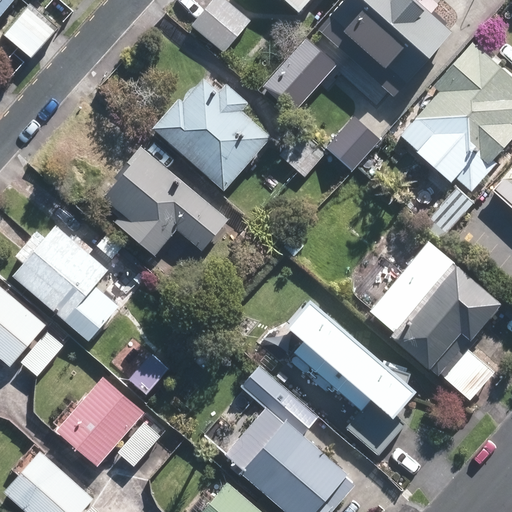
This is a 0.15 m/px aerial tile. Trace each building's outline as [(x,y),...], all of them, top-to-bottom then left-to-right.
[(0,0),(0,38),(5,33),(0,28),(0,24),(21,0),(0,0)] [(234,0),(215,0),(196,23),(228,51),(256,18),(234,0)] [(299,0),(309,9),(316,0),(299,0)] [(432,0),(345,0),(322,27),(358,58),(367,48),(412,86),(463,27),(432,0)] [(37,3),(11,31),(36,53),(62,25),(37,3)] [(313,33),(269,84),(300,112),(345,61),(313,33)] [(406,129),(475,191),(504,159),(501,156),(511,143),(511,60),(484,35),(441,82),(446,86),(406,129)] [(209,70),(160,123),(231,187),(279,134),(250,107),(258,99),(234,77),(227,86),(209,70)] [(393,86),(334,152),(356,172),(415,106),(393,86)] [(302,141),(320,158),(338,139),(319,122),(302,141)] [(318,160),(300,143),(291,135),(273,155),(300,180),(318,160)] [(236,215),(150,141),(106,193),(127,211),(121,218),(162,253),(183,228),(207,248),(236,215)] [(511,169),(497,186),(511,199),(511,169)] [(461,183),(427,220),(445,237),(480,199),(461,183)] [(66,220),(20,270),(95,338),(127,303),(102,281),(116,266),(66,220)] [(373,312),(476,397),(502,366),(474,343),(511,297),(511,295),(438,234),(373,312)] [(54,321),(1,272),(0,273),(0,348),(16,363),(54,321)] [(432,381),(317,286),(290,318),(311,336),(292,358),(359,414),(350,425),(383,453),(413,417),(407,411),(432,381)] [(52,328),(24,358),(41,374),(69,343),(52,328)] [(158,350),(134,376),(151,391),(175,365),(158,350)] [(325,413),(265,360),(246,383),(271,405),(230,452),(299,511),(334,511),(365,477),(311,429),(325,413)] [(110,372),(63,426),(105,462),(152,408),(110,372)] [(152,416),(123,449),(139,463),(169,430),(152,416)] [(49,448),(12,489),(37,511),(85,511),(101,495),(49,448)] [(275,511),(233,476),(202,511),(275,511)]
